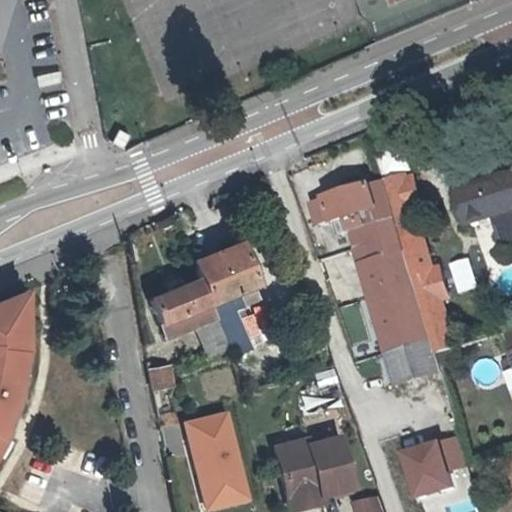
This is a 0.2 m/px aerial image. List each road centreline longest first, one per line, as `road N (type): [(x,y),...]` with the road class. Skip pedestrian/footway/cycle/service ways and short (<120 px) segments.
road 1 (primary): [(511,28),(103,191)]
road 2 (residential): [(109,262),(159,511)]
road 3 (unclassified): [(103,191),(61,0)]
